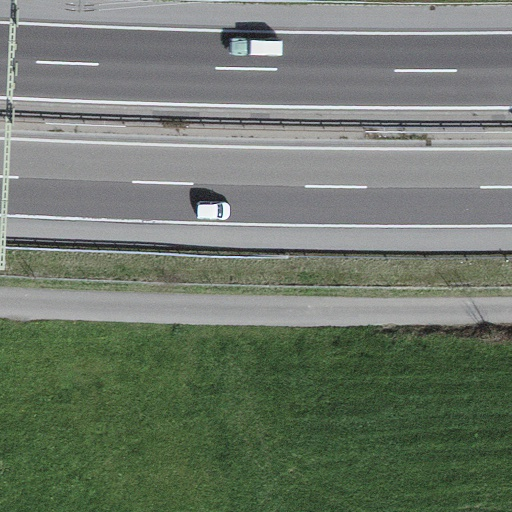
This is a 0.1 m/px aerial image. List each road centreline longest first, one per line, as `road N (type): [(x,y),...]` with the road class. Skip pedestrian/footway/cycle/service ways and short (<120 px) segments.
road 1 (motorway): [(0,178),(511,188)]
road 2 (motorway): [(511,69),(0,59)]
road 3 (unclassified): [(511,310),(0,301)]
